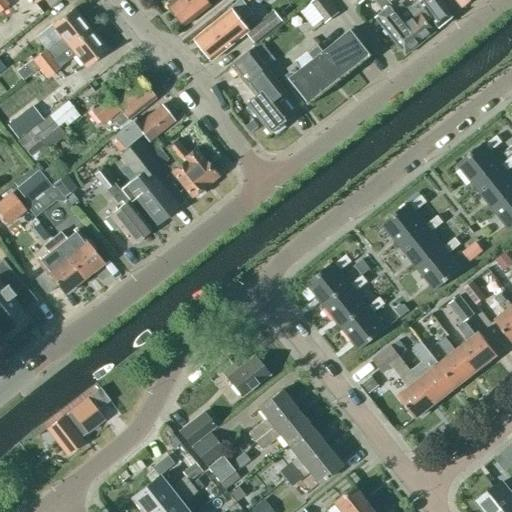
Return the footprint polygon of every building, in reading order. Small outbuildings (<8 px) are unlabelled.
[(185,25),(195,17),(211,4),(207,0),(174,0),(168,5),(185,25)] [(220,18),(195,38),(213,59),(248,31),(250,30),(242,21),(250,15),(250,10),(242,0),(239,0),(229,9),(230,11),(220,18)] [(314,0),(311,3),(321,17),(325,22),(338,12),(328,0),(314,0)] [(398,15),(397,15),(390,6),(386,0),(357,0),(359,3),(363,0),(375,0),(384,10),(376,17),(405,55),(421,43),(398,15)] [(416,0),(398,15),(421,43),(454,17),(440,0),(416,0)] [(90,29),(81,17),(73,8),(52,25),(61,37),(44,50),(44,49),(31,59),(46,78),(59,68),(59,67),(52,58),(68,45),(69,46),(90,29)] [(283,21),(280,17),(274,10),(250,30),(248,31),(257,43),(283,21)] [(68,45),(52,58),(59,67),(75,54),(86,67),(107,50),(90,29),(69,46),(68,45)] [(292,88),(295,86),(308,103),(371,55),(351,30),(323,51),(318,45),(308,53),(313,60),(301,69),(295,62),(286,68),(290,73),(284,77),(292,88)] [(264,64),(274,56),(263,42),(253,50),(264,64)] [(252,49),(232,65),(257,97),(248,104),(271,133),(290,118),(276,101),(286,92),(266,67),(252,49)] [(67,96),(88,83),(80,70),(59,83),(67,96)] [(99,125),(109,117),(118,128),(154,98),(138,78),(112,99),(102,87),(93,94),(98,100),(87,109),(99,125)] [(67,100),(18,139),(34,159),(65,135),(57,125),(62,121),(66,125),(78,115),(67,100)] [(126,124),(108,139),(118,151),(130,142),(140,133),(147,142),(173,121),(160,106),(136,126),(131,130),(126,124)] [(483,142),(456,164),(474,186),(500,164),(489,151),(501,142),(496,136),(485,144),(483,142)] [(119,190),(130,203),(135,199),(155,224),(177,206),(149,171),(156,165),(167,156),(158,145),(147,154),(137,140),(120,154),(130,166),(137,176),(119,190)] [(167,148),(171,153),(181,165),(171,172),(191,197),(192,196),(197,197),(203,193),(202,188),(217,176),(195,149),(188,155),(177,141),(167,148)] [(474,186),(491,207),(511,190),(511,178),(506,171),(511,166),(511,155),(501,165),(500,164),(474,186)] [(57,158),(42,170),(53,183),(66,173),(68,172),(57,158)] [(38,164),(13,183),(28,203),(53,183),(42,170),(38,164)] [(101,166),(92,174),(98,181),(111,197),(119,190),(106,174),(101,166)] [(66,173),(53,183),(64,196),(76,186),(66,173)] [(116,204),(120,201),(123,205),(105,219),(113,230),(117,227),(131,244),(150,229),(129,204),(130,203),(119,190),(111,197),(116,204)] [(511,190),(491,207),(509,230),(511,227),(511,190)] [(10,193),(0,200),(0,213),(8,223),(24,210),(10,193)] [(408,202),(381,223),(399,245),(425,224),(415,211),(425,202),(420,195),(409,204),(408,202)] [(399,245),(416,267),(443,246),(431,231),(441,222),(437,216),(426,225),(425,224),(399,245)] [(50,237),(56,245),(82,278),(102,262),(86,241),(74,227),(72,229),(73,231),(65,237),(59,230),(50,237)] [(56,286),(62,293),(82,278),(56,245),(50,237),(42,244),(47,251),(39,258),(37,256),(35,258),(45,270),(34,279),(46,294),(56,286)] [(416,267),(434,289),(460,268),(448,253),(459,243),(454,238),(443,246),(416,267)] [(482,250),(475,242),(467,248),(473,256),(482,250)] [(511,260),(504,253),(496,259),(503,267),(511,260)] [(349,283),(339,269),(350,260),(344,254),(334,263),(332,261),(305,283),(323,305),(349,283)] [(0,328),(2,330),(24,313),(10,296),(23,285),(2,259),(0,260),(0,328)] [(367,305),(355,290),(366,280),(361,274),(349,283),(323,305),(340,327),(367,305)] [(463,288),(476,303),(485,296),(472,280),(463,288)] [(495,319),(511,341),(511,305),(502,292),(494,298),(505,311),(495,319)] [(463,322),(465,321),(475,312),(460,293),(448,303),(463,322)] [(379,296),(367,305),(340,327),(358,349),(385,328),(372,312),(384,303),(379,296)] [(465,321),(463,322),(457,326),(468,340),(459,347),(477,370),(497,354),(479,331),(475,334),(465,321)] [(457,386),(477,370),(459,347),(455,350),(445,336),(438,342),(448,355),(439,363),(457,386)] [(422,360),(411,369),(419,379),(436,401),(457,386),(439,363),(421,340),(412,347),(422,360)] [(398,395),(416,418),(436,401),(418,379),(417,380),(390,345),(372,360),(383,373),(391,366),(408,387),(398,395)] [(243,364),(239,359),(222,372),(240,396),(269,373),(254,355),(243,364)] [(379,385),(371,375),(361,384),(369,393),(379,385)] [(254,441),(296,409),(281,390),(258,408),(266,418),(248,432),(254,441)] [(82,437),(104,419),(87,397),(47,429),(67,454),(84,439),(82,437)] [(261,449),(279,434),(288,445),(311,427),(296,409),(254,441),(261,449)] [(179,431),(190,445),(215,426),(204,411),(179,431)] [(279,470),(285,478),(325,446),(311,427),(288,445),(296,456),(279,470)] [(190,447),(205,466),(225,450),(210,432),(190,447)] [(285,478),(291,486),(308,472),(318,484),(341,465),(325,446),(285,478)] [(221,455),(207,467),(219,482),(233,470),(221,455)] [(181,471),(188,480),(201,470),(194,461),(181,471)] [(157,477),(132,497),(144,511),(154,511),(190,484),(183,476),(173,485),(174,486),(168,491),(157,477)] [(502,511),(511,504),(511,494),(502,482),(478,500),(487,511),(502,511)] [(190,484),(154,511),(185,511),(178,503),(184,498),(185,500),(196,491),(190,484)] [(352,486),(331,503),(338,511),(358,511),(367,505),(352,486)] [(274,511),(268,495),(250,502),(253,511),(274,511)]
